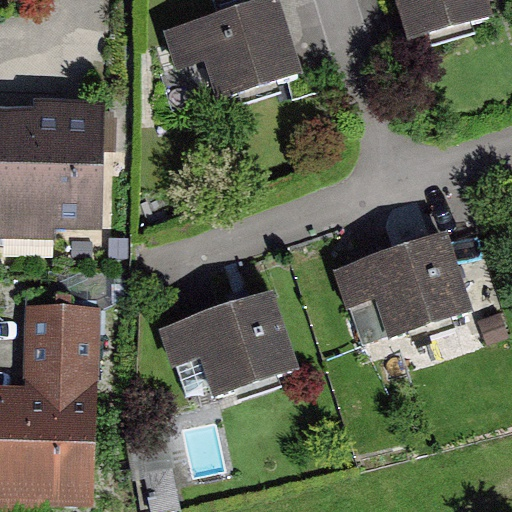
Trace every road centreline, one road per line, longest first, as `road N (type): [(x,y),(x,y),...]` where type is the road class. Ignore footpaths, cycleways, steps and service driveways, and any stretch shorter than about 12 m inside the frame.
road 1 (residential): [(396,186),(166,267)]
road 2 (residential): [(338,0),(396,186)]
road 3 (residential): [(396,186),(511,148)]
